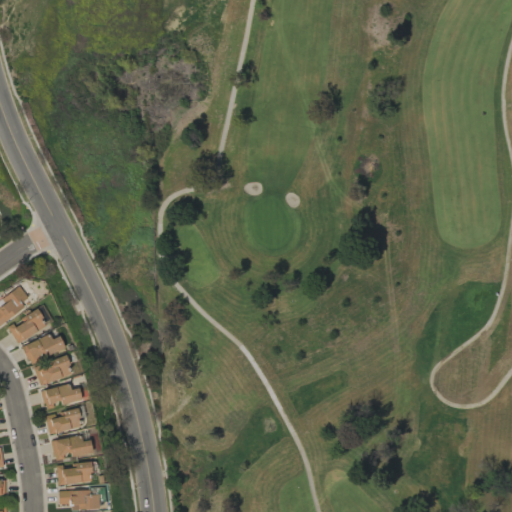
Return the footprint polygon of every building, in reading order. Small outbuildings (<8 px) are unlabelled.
[(0,320),(27,301),(16,286),(0,296),(0,320)] [(44,326),(35,309),(4,326),(13,343),(44,326)] [(56,335),(48,339),(46,334),(19,345),(26,362),(61,348),(56,335)] [(67,376),(64,366),(66,365),(64,357),(30,365),(35,384),(67,376)] [(76,388),(67,389),(66,384),(38,390),(42,408),(78,400),(76,388)] [(46,433),(76,427),(74,419),(77,418),(75,408),(42,415),(46,433)] [(51,459),(65,458),(65,456),(88,453),(87,440),(79,441),(78,436),(48,439),(51,459)] [(88,482),(87,462),(72,462),(72,467),(53,467),(54,483),(88,482)] [(55,490),(55,505),(67,505),(67,509),(96,508),(95,494),(87,494),(87,490),(55,490)]
